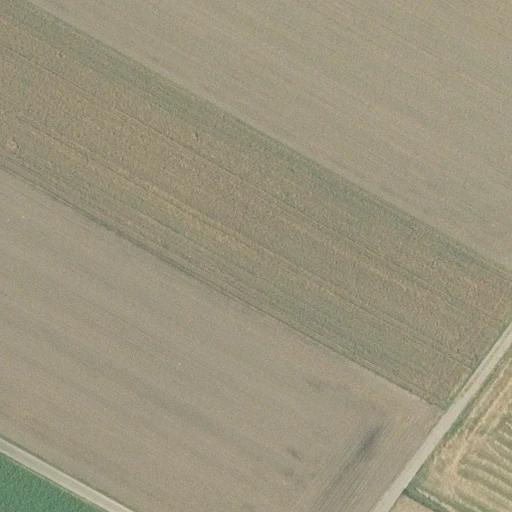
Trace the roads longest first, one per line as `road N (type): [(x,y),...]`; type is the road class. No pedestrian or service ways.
road 1 (track): [(383,511),(511,333)]
road 2 (track): [(111,511),(0,452)]
